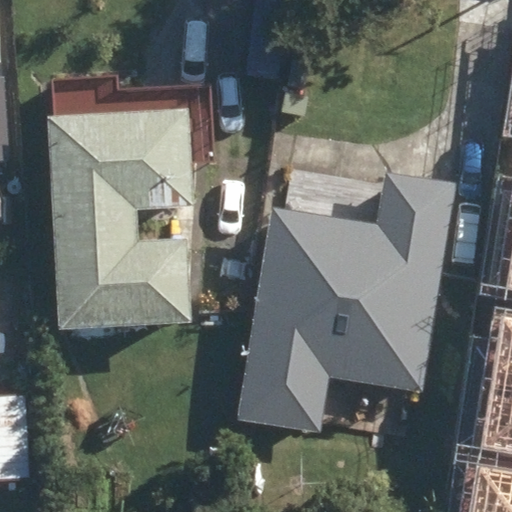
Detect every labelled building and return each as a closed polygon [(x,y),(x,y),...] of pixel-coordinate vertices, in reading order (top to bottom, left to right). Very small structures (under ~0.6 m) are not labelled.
[(51,122),(58,333),(191,328),(189,244),(138,245),(137,213),(194,211),(191,118),(51,122)] [(257,319),(430,347),(455,191),(389,179),(385,204),(291,189),(286,217),(274,216),(257,319)] [(511,310),(497,329),(511,341),(511,310)] [(266,377),(281,380),(285,362),(270,359),(266,377)] [(378,457),(435,466),(446,393),(391,385),(391,379),(331,371),(319,453),(378,462),(378,457)] [(0,485),(32,484),(27,398),(0,399),(0,485)]
